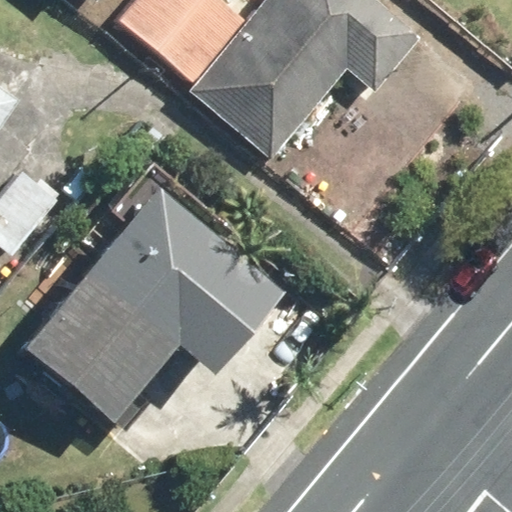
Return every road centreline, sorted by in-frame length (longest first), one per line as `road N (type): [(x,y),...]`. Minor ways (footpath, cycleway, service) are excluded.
road 1 (secondary): [(420,431),(511,321)]
road 2 (residential): [(509,511),(420,431)]
